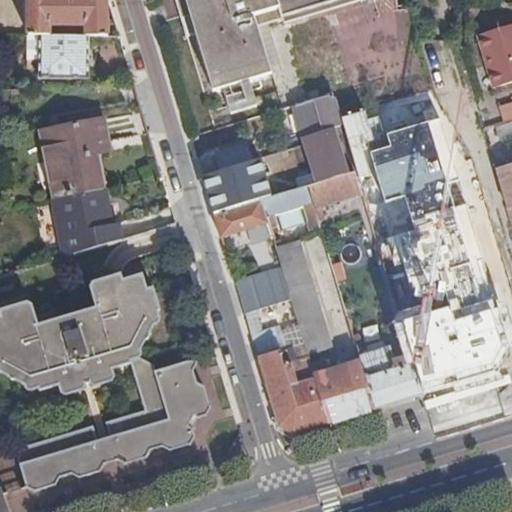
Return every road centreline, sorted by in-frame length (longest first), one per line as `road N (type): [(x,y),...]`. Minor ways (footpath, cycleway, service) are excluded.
road 1 (residential): [(129,0),(282,491)]
road 2 (primary): [(511,419),(282,491)]
road 3 (residential): [(451,88),(511,295)]
road 4 (primary): [(350,511),(511,462)]
